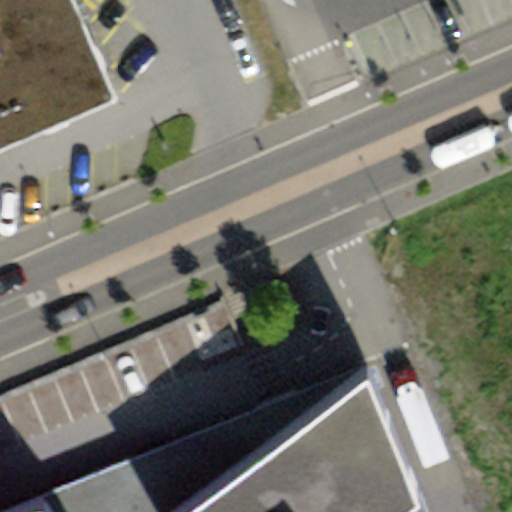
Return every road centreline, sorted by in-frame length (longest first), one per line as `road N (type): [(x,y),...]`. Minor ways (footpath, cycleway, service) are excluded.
road 1 (tertiary): [(511,66),(0,288)]
road 2 (tertiary): [(0,345),(511,123)]
